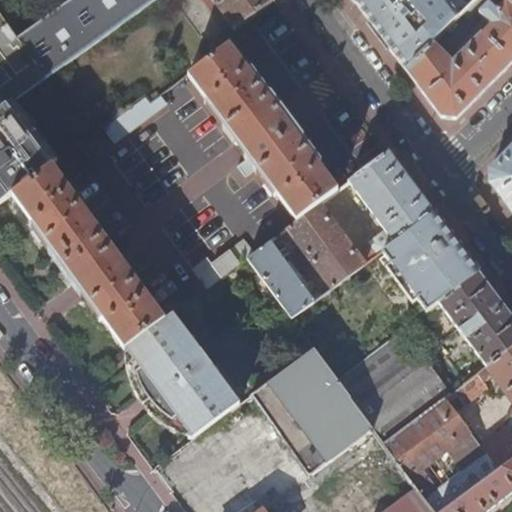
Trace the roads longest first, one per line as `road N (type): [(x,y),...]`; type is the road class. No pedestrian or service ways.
road 1 (residential): [(151,511),(108,473),(59,389),(0,313)]
road 2 (residential): [(311,0),(434,171)]
road 3 (residential): [(434,171),(511,273)]
